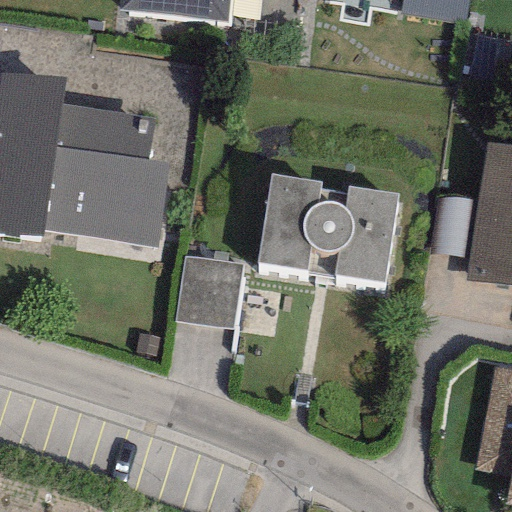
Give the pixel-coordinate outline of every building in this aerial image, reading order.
[(223,0),(117,0),(117,10),(222,20),(223,0)] [(467,0),(400,0),(399,14),(464,24),(467,0)] [(64,81),(0,71),(0,231),(39,237),(40,231),(156,247),(167,165),(144,162),(151,118),(60,106),(64,81)] [(511,146),(483,142),(473,202),(465,259),(462,279),(511,286),(511,146)] [(319,183),(268,175),(255,264),(305,271),(304,275),(331,279),(331,276),(382,283),(396,194),(346,186),(345,193),(318,189),(319,183)] [(465,259),(473,202),(434,197),(426,254),(465,259)] [(239,266),(181,259),(173,321),(231,329),(239,266)] [(159,339),(135,335),(132,354),(155,358),(159,339)] [(511,371),(492,368),(472,470),(509,477),(503,505),(511,506),(511,371)]
